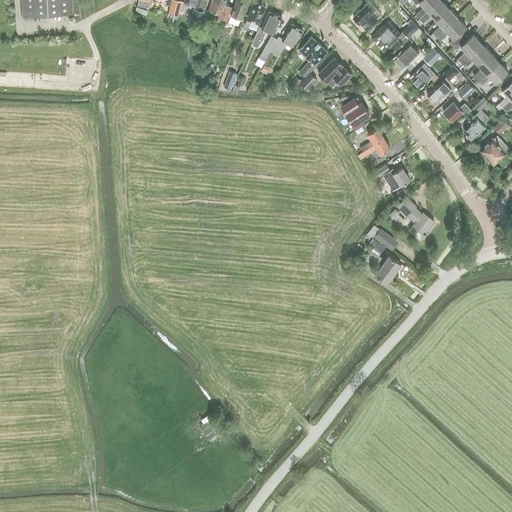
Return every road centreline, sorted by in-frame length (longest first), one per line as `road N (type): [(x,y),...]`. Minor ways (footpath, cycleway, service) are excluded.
road 1 (tertiary): [(251,511),(434,292),(492,256)]
road 2 (unclassified): [(483,219),(387,92),(320,25)]
